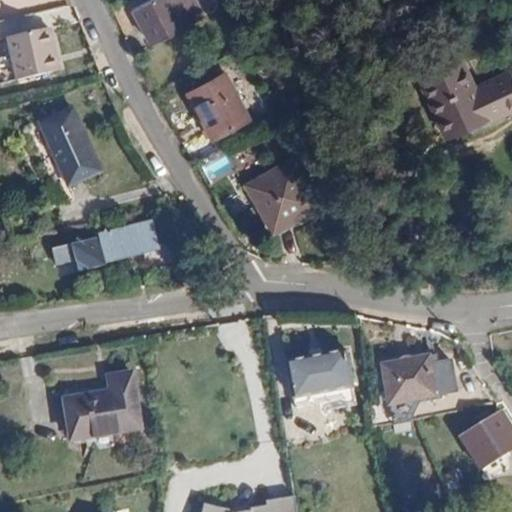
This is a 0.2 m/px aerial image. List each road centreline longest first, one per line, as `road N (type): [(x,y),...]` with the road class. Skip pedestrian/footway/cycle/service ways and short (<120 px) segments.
road 1 (residential): [(91,0),(143,114),(255,290)]
road 2 (residential): [(255,290),(0,329)]
road 3 (residential): [(511,310),(464,315),(255,290)]
